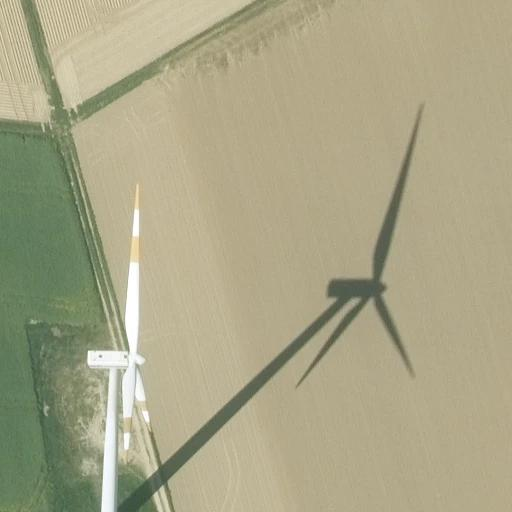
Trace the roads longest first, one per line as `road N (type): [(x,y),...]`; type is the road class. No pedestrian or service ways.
road 1 (track): [(148,458),(58,128)]
road 2 (track): [(276,0),(58,128)]
road 3 (track): [(22,0),(58,128)]
